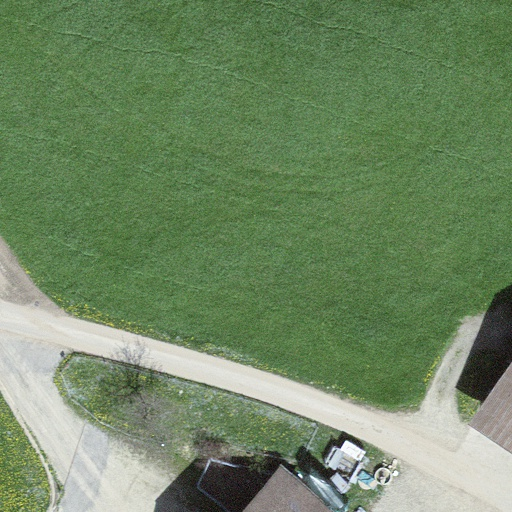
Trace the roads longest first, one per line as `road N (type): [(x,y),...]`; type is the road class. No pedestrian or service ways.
road 1 (track): [(0,322),(423,445),(511,498)]
road 2 (track): [(115,511),(47,399),(16,327)]
